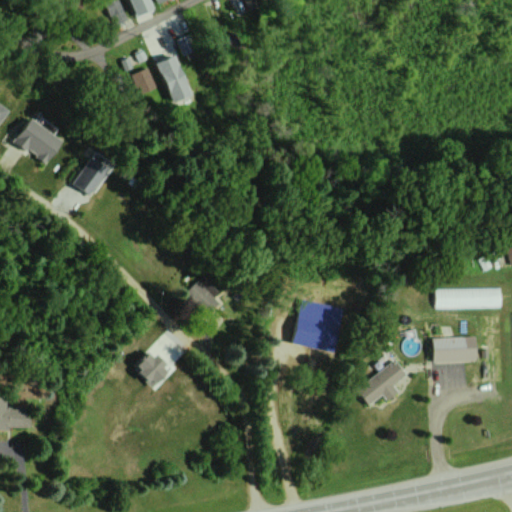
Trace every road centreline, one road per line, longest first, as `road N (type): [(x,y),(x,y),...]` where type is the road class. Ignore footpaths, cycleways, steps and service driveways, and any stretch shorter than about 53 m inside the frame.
road 1 (residential): [(0,170),(81,231),(236,384),(251,415),(252,511)]
road 2 (residential): [(0,24),(21,45),(75,63),(104,59),(204,0)]
road 3 (secondary): [(511,469),(308,511)]
